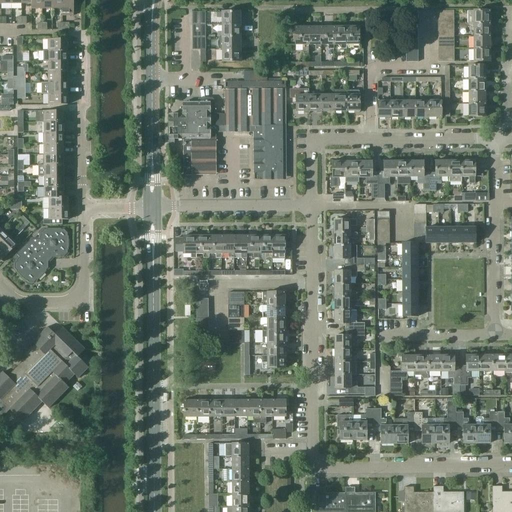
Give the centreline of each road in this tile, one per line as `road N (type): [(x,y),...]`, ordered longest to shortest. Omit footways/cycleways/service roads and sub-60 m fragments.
road 1 (tertiary): [(155,511),(153,207)]
road 2 (residential): [(312,466),(312,205)]
road 3 (residential): [(494,335),(492,135)]
road 4 (residential): [(312,466),(511,465)]
road 5 (residential): [(82,209),(86,33)]
road 6 (residential): [(382,398),(382,336),(494,335)]
road 7 (residential): [(153,207),(312,205)]
road 8 (residential): [(17,298),(82,297),(82,209)]
road 9 (tertiary): [(153,207),(151,79)]
road 10 (residential): [(372,135),(315,135),(312,205)]
road 11 (residential): [(492,135),(372,135)]
